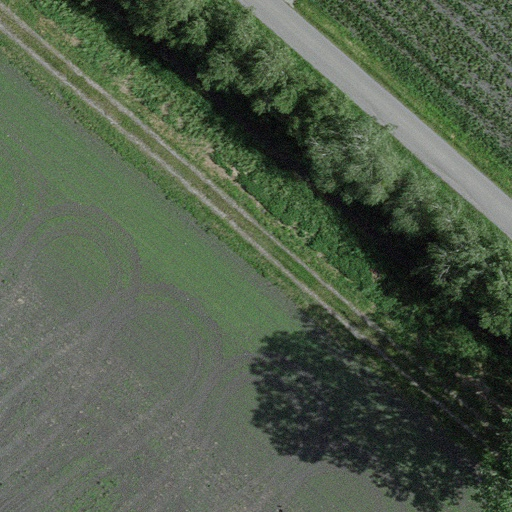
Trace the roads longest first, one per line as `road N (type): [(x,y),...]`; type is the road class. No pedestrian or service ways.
road 1 (track): [(0,19),(511,467)]
road 2 (track): [(249,0),(511,230)]
